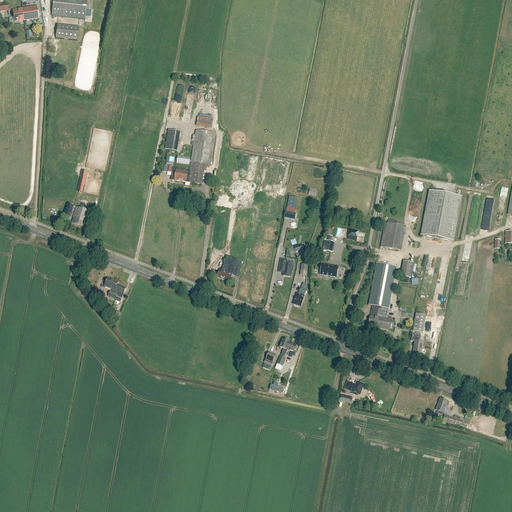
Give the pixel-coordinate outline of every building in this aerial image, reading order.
[(85,19),(87,0),(53,0),(52,16),(85,19)] [(24,22),(39,19),(36,6),(22,8),(12,10),(14,22),(24,21),(24,22)] [(77,41),(78,27),(57,24),(56,38),(77,41)] [(210,129),(212,119),(198,117),(196,127),(210,129)] [(177,152),(180,132),(168,130),(165,150),(169,151),(172,151),(177,152)] [(205,165),(211,166),(216,133),(196,130),(191,163),(205,165)] [(189,165),(190,158),(177,156),(176,163),(189,165)] [(171,167),(172,164),(166,163),(166,166),(164,166),(163,172),(171,173),(172,167),(171,167)] [(188,182),(190,170),(173,168),(171,180),(172,180),(175,180),(186,182),(188,182)] [(225,249),(233,185),(219,183),(212,248),(225,249)] [(308,195),(315,196),(317,190),(310,188),(308,195)] [(453,241),(461,197),(430,191),(422,235),(453,241)] [(289,197),(287,208),(295,209),(297,198),(289,197)] [(86,228),(92,212),(76,207),(73,218),(74,218),(72,224),(86,228)] [(295,220),(296,214),(285,212),(284,218),(295,220)] [(397,251),(402,226),(385,223),(380,247),(397,251)] [(358,231),(350,229),(348,236),(357,238),(358,231)] [(322,251),(333,253),(335,243),(331,242),(332,236),(327,235),(326,241),(324,241),(322,251)] [(239,277),(242,262),(226,257),(221,271),(220,270),(217,278),(230,282),(233,275),(239,277)] [(293,272),(294,265),(287,264),(287,260),(281,259),(279,269),(284,270),(283,276),(291,278),(292,271),(293,272)] [(411,278),(414,264),(403,262),(401,276),(411,278)] [(368,305),(372,306),(379,307),(389,309),(397,267),(376,263),(368,305)] [(338,267),(322,264),(320,275),(337,278),(339,267),(338,267)] [(115,291),(117,285),(118,282),(108,278),(105,286),(112,289),(108,297),(116,300),(119,292),(115,291)] [(124,294),(126,288),(117,285),(115,291),(119,292),(116,300),(115,301),(120,303),(122,299),(119,298),(121,293),(124,294)] [(304,296),(306,291),(300,289),(298,294),(297,294),(293,305),(300,307),(304,296)] [(369,325),(379,327),(379,328),(390,330),(392,320),(377,317),(379,307),(372,306),(369,325)] [(423,333),(426,316),(416,314),(413,331),(423,333)] [(421,354),(423,342),(419,341),(420,335),(412,334),(411,341),(415,342),(413,352),(421,354)] [(279,347),(287,350),(291,342),(282,339),(279,347)] [(291,342),(287,350),(288,350),(291,352),(289,357),(292,358),(292,356),(295,357),(297,353),(294,352),(297,345),(291,342)] [(271,367),(276,355),(268,352),(264,364),(271,367)] [(286,359),(281,357),(280,357),(275,369),(281,371),(283,366),(286,359)] [(363,388),(364,385),(357,382),(355,386),(354,385),(354,384),(348,382),(345,389),(353,392),(352,394),(355,395),(356,393),(360,395),(361,391),(362,391),(363,389),(363,388)] [(274,383),(273,386),(271,385),(270,389),(283,393),(284,389),(277,387),(278,384),(274,383)] [(350,404),(352,397),(340,395),(338,401),(350,404)] [(445,414),(448,406),(447,406),(448,402),(440,399),(436,410),(436,411),(436,410),(439,411),(438,413),(441,414),(441,412),(445,414)] [(444,415),(441,423),(445,424),(446,422),(448,423),(450,417),(444,415)] [(463,421),(457,419),(455,425),(466,429),(468,423),(463,421)]
